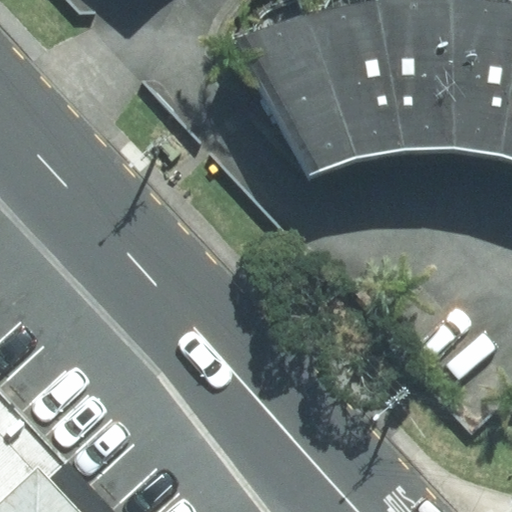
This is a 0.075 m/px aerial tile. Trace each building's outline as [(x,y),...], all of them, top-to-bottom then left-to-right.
[(365,0),(307,14),(357,157),(404,149),(376,0),(365,0)] [(450,0),(376,0),(404,149),(454,148),(450,0)] [(511,4),(481,0),(450,0),(454,148),(501,155),(511,79),(511,4)] [(235,39),(310,175),(357,157),(307,14),(235,39)] [(511,79),(501,155),(511,158),(511,79)] [(0,423),(85,511),(117,511),(0,386),(0,423)] [(87,511),(49,471),(0,421),(0,511),(87,511)]
